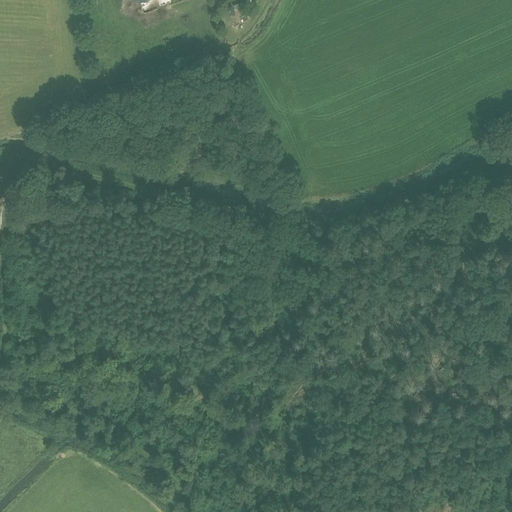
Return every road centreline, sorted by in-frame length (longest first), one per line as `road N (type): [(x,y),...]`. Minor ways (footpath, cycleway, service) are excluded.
road 1 (track): [(45,164),(321,224),(389,209),(468,177),(487,178)]
road 2 (track): [(45,164),(73,137),(227,72)]
